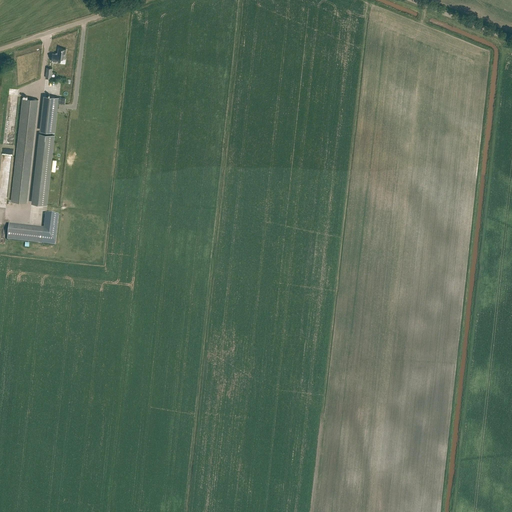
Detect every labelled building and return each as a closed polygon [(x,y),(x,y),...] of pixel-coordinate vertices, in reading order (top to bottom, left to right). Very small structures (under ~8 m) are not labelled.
[(65,59),(66,49),(58,48),(58,54),(52,54),(51,61),(60,62),(61,59),(65,59)] [(55,132),(59,97),(47,96),(43,131),(55,132)] [(12,201),(28,203),(39,99),(23,97),(12,201)] [(47,205),(55,135),(42,134),(35,204),(47,205)] [(44,229),(9,225),(7,240),(55,246),(59,215),(46,214),(44,229)]
